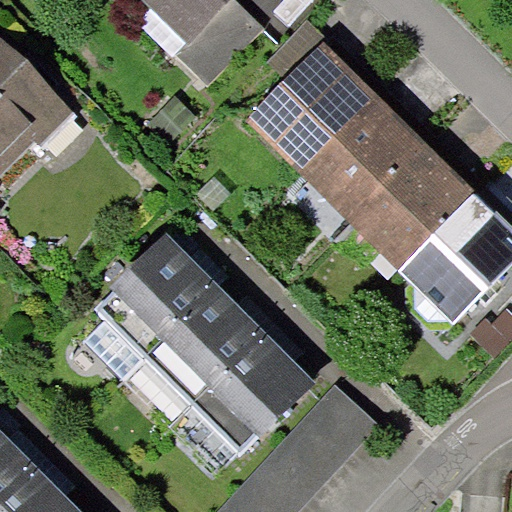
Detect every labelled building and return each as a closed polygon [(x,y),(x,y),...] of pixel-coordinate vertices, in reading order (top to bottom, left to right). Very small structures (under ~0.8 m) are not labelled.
[(230,0),(125,0),(180,54),(229,2),(230,0)] [(260,31),(229,2),(180,54),(172,58),(206,89),(260,31)] [(511,251),(511,236),(317,43),(238,122),(441,323),(511,251)] [(0,187),(68,117),(0,51),(0,187)] [(305,389),(159,237),(86,306),(232,458),(305,389)] [(293,511),(371,425),(327,386),(213,511),(293,511)] [(65,511),(0,444),(0,511),(65,511)]
